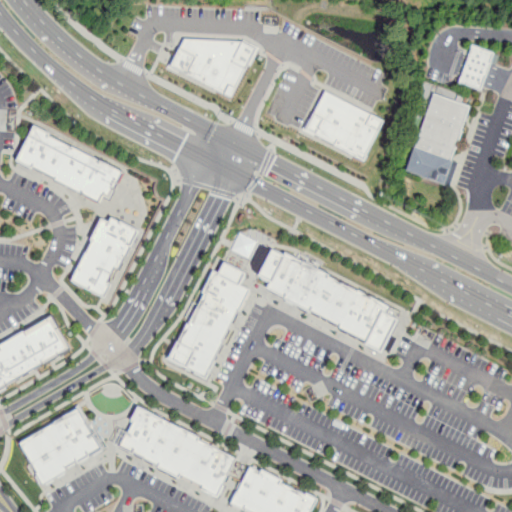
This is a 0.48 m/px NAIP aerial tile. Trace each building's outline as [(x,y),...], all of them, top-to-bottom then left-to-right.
[(233,97),(171,66),(185,38),(243,41),(256,48),(233,97)] [(480,91),(492,55),(469,47),(457,84),(480,91)] [(325,90),(306,129),(364,162),(385,120),(325,90)] [(442,187),(469,109),(428,95),(401,173),(442,187)] [(122,171),(110,198),(104,195),(100,202),(55,180),(56,177),(34,167),(32,170),(16,162),(35,125),(52,133),(50,136),(122,171)] [(109,221),(112,215),(141,229),(120,271),(115,268),(108,282),(112,285),(105,299),(70,281),(74,273),(102,218),(109,221)] [(272,249),(390,307),(388,313),(399,319),(382,356),(366,347),(369,339),(267,289),(270,282),(258,277),(272,249)] [(206,379),(168,360),(186,322),(189,324),(205,294),(202,292),(213,270),(219,273),(224,262),(246,273),(241,285),(251,289),(206,379)] [(0,346),(52,316),(71,348),(0,388),(0,346)] [(138,405),(202,437),(201,439),(239,459),(219,500),(203,492),(206,485),(183,473),(180,479),(117,447),(138,405)] [(22,442),(79,409),(93,434),(100,430),(110,447),(78,465),(75,460),(66,466),(68,471),(46,484),(22,442)] [(250,467),(261,472),(262,470),(282,480),(281,483),(304,494),(306,492),(319,498),(311,511),(249,511),(232,503),(250,467)]
